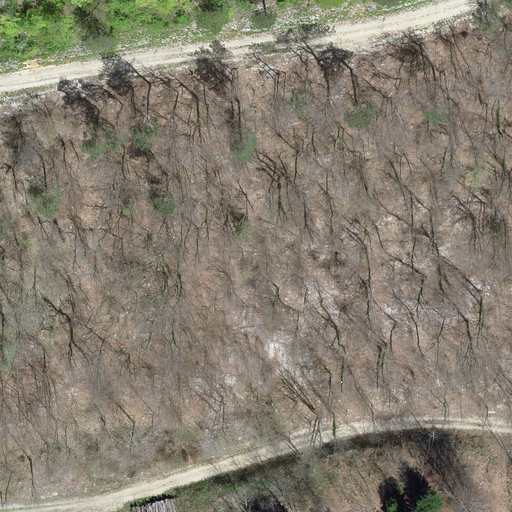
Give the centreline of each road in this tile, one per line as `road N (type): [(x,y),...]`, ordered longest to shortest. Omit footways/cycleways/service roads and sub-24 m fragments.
road 1 (track): [(511,425),(360,427),(116,496),(0,509)]
road 2 (track): [(0,84),(410,20),(478,0)]
